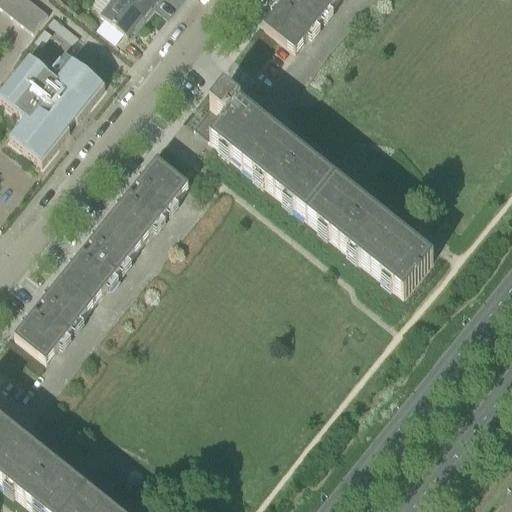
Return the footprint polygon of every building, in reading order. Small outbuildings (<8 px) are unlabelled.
[(115,0),(117,1),(144,22),(160,1),(158,0),(115,0)] [(342,0),(290,0),(263,34),(295,59),(343,0),(342,0)] [(101,21),(127,43),(144,22),(117,1),(101,21)] [(30,64),(0,101),(0,106),(18,121),(19,120),(26,125),(10,146),(42,172),(70,137),(67,136),(75,126),(77,128),(105,94),(72,67),(56,88),(49,82),(50,81),(30,64)] [(210,116),(194,135),(403,303),(433,267),(432,266),(431,266),(240,113),(241,111),(224,97),(210,115),(210,116)] [(189,193),(157,167),(109,226),(141,252),(189,193)] [(94,311),(141,252),(109,226),(62,285),(94,311)] [(14,344),(46,370),(94,311),(62,285),(14,344)] [(0,490),(27,511),(101,511),(0,430),(0,490)] [(511,511),(511,500),(501,511),(511,511)]
